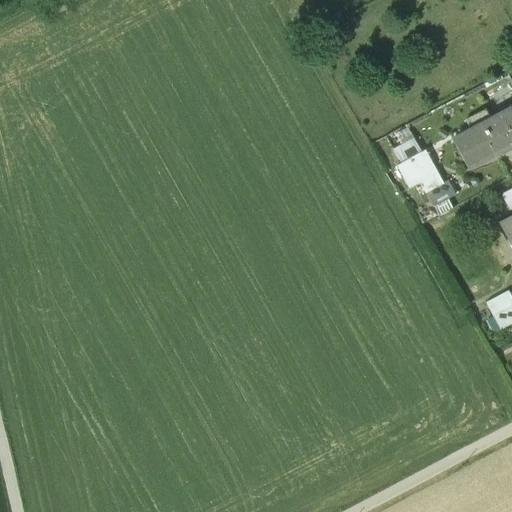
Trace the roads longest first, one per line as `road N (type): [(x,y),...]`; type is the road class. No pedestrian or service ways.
road 1 (track): [(279,0),(511,404)]
road 2 (track): [(360,511),(511,431)]
